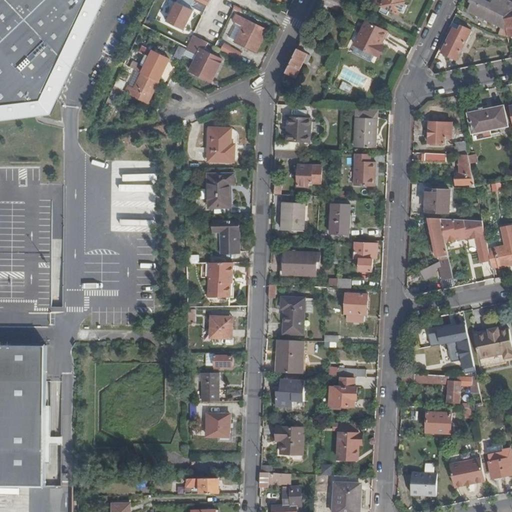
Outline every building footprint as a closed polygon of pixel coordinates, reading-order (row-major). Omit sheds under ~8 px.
[(0,0),(0,120),(40,116),(49,115),(103,0),(0,0)] [(193,0),(170,0),(165,12),(162,11),(159,18),(171,23),(169,27),(176,30),(178,27),(184,30),(195,9),(204,13),(207,6),(193,0)] [(340,2),(335,0),(321,0),(321,2),(337,10),(340,2)] [(405,0),(377,0),(376,2),(383,6),(380,12),(388,15),(390,10),(400,14),(401,12),(404,13),(408,5),(405,4),(406,2),(405,1),(405,0)] [(493,0),(489,9),(473,1),(468,11),(507,30),(504,16),(505,15),(511,10),(511,9),(511,1),(508,0),(493,0)] [(268,30),(236,15),(233,21),(238,23),(230,39),(236,41),(257,52),(268,30)] [(367,22),(355,45),(356,46),(353,53),(372,62),(375,55),(378,56),(383,45),(381,44),(387,31),(367,22)] [(461,27),(452,22),(447,34),(450,35),(442,52),(458,60),(472,31),(462,26),(461,27)] [(303,39),(298,49),(311,55),(316,46),(303,39)] [(241,56),(243,50),(224,44),(222,50),(241,56)] [(383,45),(378,56),(381,58),(386,46),(383,45)] [(147,49),(144,55),(150,58),(142,73),(159,81),(170,60),(147,49)] [(201,49),(190,71),(212,82),(224,60),(201,49)] [(311,55),(298,49),(286,73),(297,78),(304,62),(307,64),(308,61),(311,55)] [(139,66),(127,60),(125,65),(134,69),(137,71),(142,73),(150,58),(144,55),(139,66)] [(134,69),(125,65),(123,69),(132,73),(134,69)] [(342,67),(338,79),(368,90),(372,78),(342,67)] [(142,73),(137,71),(129,86),(135,89),(142,73)] [(159,81),(142,73),(135,89),(129,86),(126,92),(148,103),(159,81)] [(127,82),(121,80),(120,82),(117,81),(107,103),(115,107),(120,95),(121,96),(127,82)] [(351,92),(353,85),(343,82),(341,89),(351,92)] [(484,110),(469,113),(473,134),(491,130),(509,126),(504,106),(484,110)] [(378,110),(357,109),(355,147),(376,148),(378,110)] [(311,118),(289,117),(288,142),(276,141),(276,150),(303,151),(307,151),(308,143),(309,143),(310,134),(320,135),(321,122),(310,121),(311,118)] [(453,123),(430,121),(429,143),(445,144),(446,137),(452,138),(453,123)] [(232,129),(210,128),(209,161),(235,162),(235,154),(235,153),(234,152),(234,151),(232,150),(231,150),(231,145),(232,129)] [(491,130),(473,134),(474,141),(492,137),(491,130)] [(466,142),(455,143),(456,155),(460,155),(469,155),(466,142)] [(303,151),(276,150),(275,157),(302,158),(303,151)] [(447,154),(426,153),(425,161),(446,163),(447,154)] [(371,154),(355,154),(354,186),(375,187),(376,162),(371,162),(371,154)] [(476,154),(469,156),(471,164),(478,162),(476,154)] [(469,155),(460,155),(460,173),(456,174),(456,184),(475,183),(471,164),(469,156),(469,155)] [(322,166),(298,165),(297,186),(308,186),(309,183),(321,183),(322,166)] [(234,174),(209,175),(210,207),(231,207),(231,184),(234,184),(234,174)] [(119,209),(119,180),(103,180),(103,209),(119,209)] [(450,190),(428,189),(427,212),(449,213),(450,190)] [(306,203),(284,202),(283,230),(304,231),(306,203)] [(351,205),(332,204),(331,234),(350,235),(351,205)] [(441,218),(430,218),(438,258),(449,255),(446,242),(441,218)] [(483,221),(441,218),(446,242),(476,236),(478,247),(488,245),(487,242),(483,221)] [(240,220),(214,221),(214,233),(222,233),(222,253),(241,253),(240,220)] [(496,240),(487,242),(488,245),(493,268),(511,264),(511,244),(498,248),(496,240)] [(374,243),(356,242),(355,258),(360,259),(360,270),(373,271),(374,243)] [(339,243),(329,243),(329,264),(338,264),(339,243)] [(488,245),(478,247),(483,271),(493,269),(493,268),(488,245)] [(285,251),(281,251),(280,278),(297,278),(297,275),(284,274),(285,251)] [(321,253),(285,251),(284,274),(297,275),(317,276),(317,262),(321,262),(321,253)] [(190,263),(200,264),(200,255),(190,255),(190,263)] [(449,257),(420,272),(424,280),(437,273),(435,269),(440,266),(443,280),(445,280),(454,278),(449,257)] [(234,262),(210,263),(209,297),(231,297),(231,283),(232,279),(233,279),(234,262)] [(454,278),(445,280),(446,287),(455,285),(454,278)] [(352,280),(338,279),(338,286),(338,288),(352,289),(352,280)] [(369,294),(347,293),(346,313),(353,314),(353,317),(361,317),(361,314),(368,314),(369,294)] [(306,298),(282,297),(282,309),(285,309),(284,334),(304,335),(306,298)] [(233,317),(212,316),(211,338),(233,338),(233,317)] [(476,372),(466,321),(453,323),(458,347),(456,349),(453,351),(453,354),(454,361),(456,363),(459,365),(462,365),(464,364),(466,374),(476,372)] [(490,332),(476,335),(480,358),(504,353),(505,358),(511,356),(511,338),(510,328),(500,330),(499,327),(489,329),(490,332)] [(306,341),(279,340),(277,373),(304,374),(306,341)] [(0,344),(0,484),(46,485),(46,481),(46,476),(47,344),(0,344)] [(215,353),(206,353),(207,366),(215,366),(215,356),(215,353)] [(234,355),(215,356),(215,366),(215,369),(233,369),(233,366),(234,366),(234,355)] [(367,370),(340,369),(339,376),(366,377),(367,370)] [(220,373),(203,373),(203,380),(204,380),(204,402),(220,402),(220,373)] [(477,377),(403,374),(402,382),(449,384),(448,402),(460,402),(461,385),(472,386),(472,393),(480,393),(477,377)] [(341,378),(340,386),(331,386),(330,405),(356,407),(356,400),(358,400),(358,387),(356,387),(356,378),(341,378)] [(296,402),(309,403),(309,380),(283,379),(283,391),(277,391),(276,408),(296,408),(296,402)] [(464,409),(463,409),(465,417),(472,416),(470,409),(464,409)] [(452,413),(428,412),(427,432),(451,433),(452,413)] [(231,414),(209,414),(208,437),(229,437),(231,414)] [(302,421),(292,421),(291,427),(280,427),(279,436),(282,436),(282,442),(282,453),(289,454),(303,454),(305,428),(302,428),(302,421)] [(358,424),(334,423),(334,430),(340,430),(339,460),(348,460),(348,457),(358,458),(359,439),(358,439),(358,424)] [(503,445),(487,448),(493,478),(511,474),(511,467),(511,466),(511,463),(511,451),(511,448),(504,450),(503,445)] [(481,458),(451,464),(455,487),(486,481),(481,458)] [(438,473),(413,472),(412,494),(437,496),(438,473)] [(262,473),(261,473),(260,486),(274,487),(274,485),(282,485),(291,485),(292,474),(270,473),(262,473)] [(85,474),(77,474),(78,481),(78,490),(86,490),(85,474)] [(219,478),(188,479),(188,494),(220,494),(220,484),(219,484),(219,478)] [(358,511),(360,484),(335,483),(333,511),(358,511)] [(291,490),(283,490),(284,505),(273,506),(273,511),(297,511),(297,506),(302,506),(302,486),(291,486),(291,490)]
